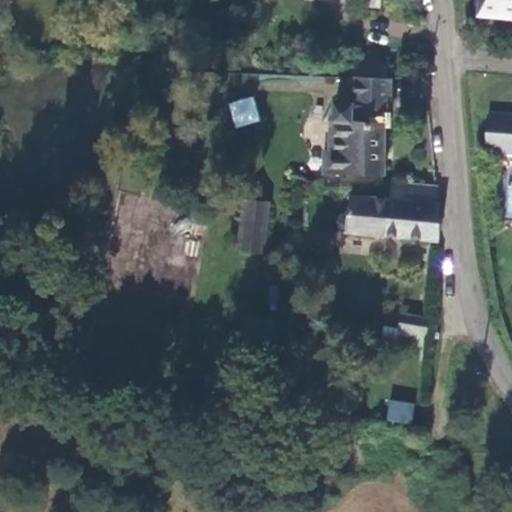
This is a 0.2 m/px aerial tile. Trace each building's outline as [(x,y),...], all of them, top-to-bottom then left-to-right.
[(511,0),(477,0),(476,12),(511,15),(511,0)] [(385,177),(390,65),(350,64),(348,126),(331,126),(330,160),(324,160),(323,175),(385,177)] [(235,128),(260,121),(254,96),(228,103),(235,128)] [(488,112),(484,148),(505,150),(509,113),(488,112)] [(441,237),(443,206),(438,206),(439,190),(411,189),(409,203),(356,199),(353,229),(441,237)] [(237,251),(265,253),(270,201),(241,199),(237,251)] [(388,311),(386,325),(401,327),(403,313),(388,311)] [(427,316),(403,313),(401,327),(425,331),(427,316)] [(387,400),(385,421),(412,424),(414,402),(387,400)]
